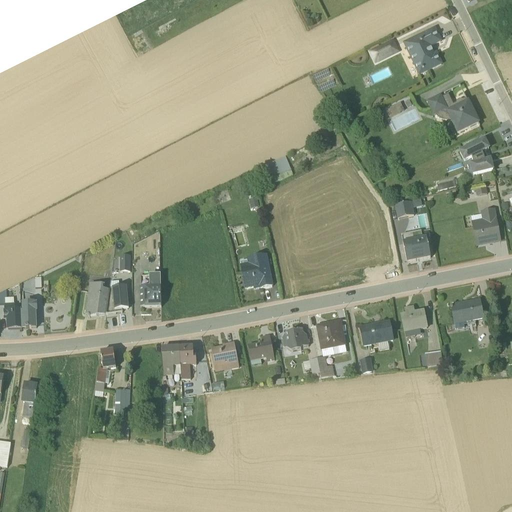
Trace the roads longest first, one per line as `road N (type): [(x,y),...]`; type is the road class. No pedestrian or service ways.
road 1 (tertiary): [(511,265),(117,339),(0,350)]
road 2 (residential): [(511,114),(456,0)]
